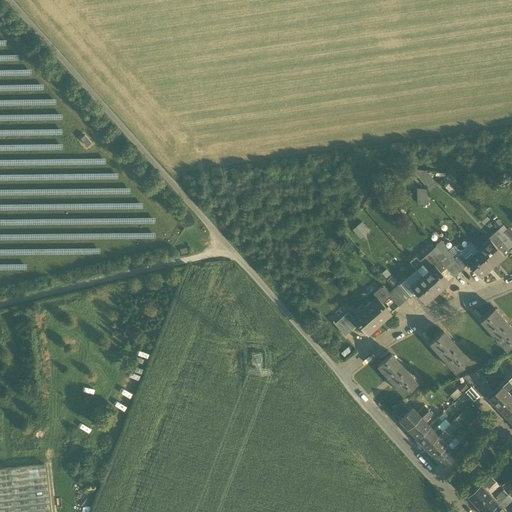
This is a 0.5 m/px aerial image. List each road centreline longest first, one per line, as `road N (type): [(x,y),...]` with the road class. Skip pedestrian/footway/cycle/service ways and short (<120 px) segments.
road 1 (unclassified): [(341,373),(10,0)]
road 2 (residential): [(341,373),(427,318),(511,282)]
road 3 (residential): [(436,476),(341,373)]
